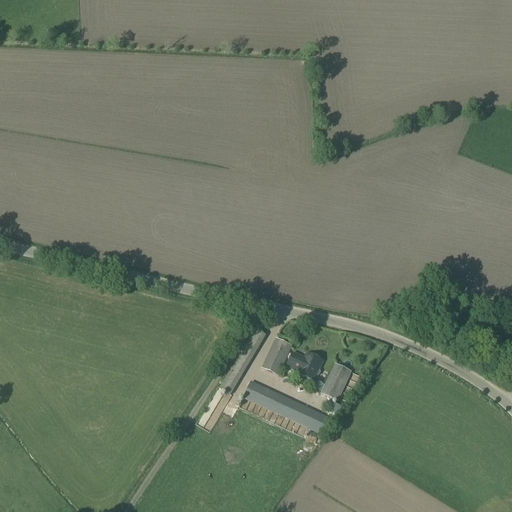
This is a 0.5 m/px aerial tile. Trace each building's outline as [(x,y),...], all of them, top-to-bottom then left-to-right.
[(254,332),(220,389),(232,395),(265,339),(254,332)] [(275,340),(261,370),(278,377),(291,348),(275,340)] [(318,371),(322,363),(306,355),(304,359),(293,353),(286,368),(297,374),(297,375),(313,382),(314,380),(316,376),(317,377),(318,376),(320,373),(319,371),(318,371)] [(313,382),(310,388),(321,393),(320,395),(337,403),(351,373),(334,365),(324,386),(313,382)] [(251,383),(243,399),(272,414),(277,416),(320,435),(327,419),(280,397),(251,383)]
